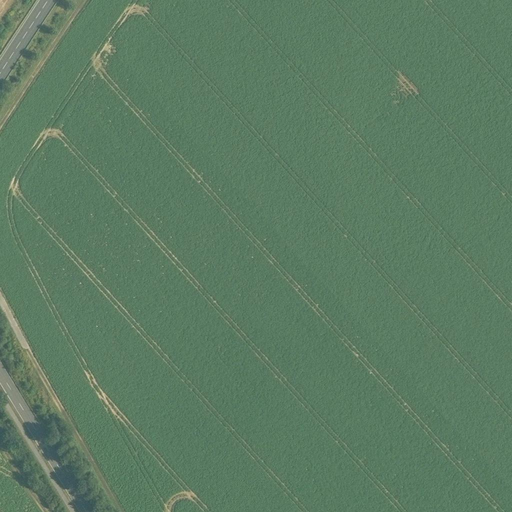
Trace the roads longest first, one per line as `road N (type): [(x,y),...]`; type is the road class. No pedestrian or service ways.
road 1 (track): [(122,511),(0,293)]
road 2 (track): [(0,148),(100,0)]
road 3 (tertiary): [(88,511),(0,362)]
